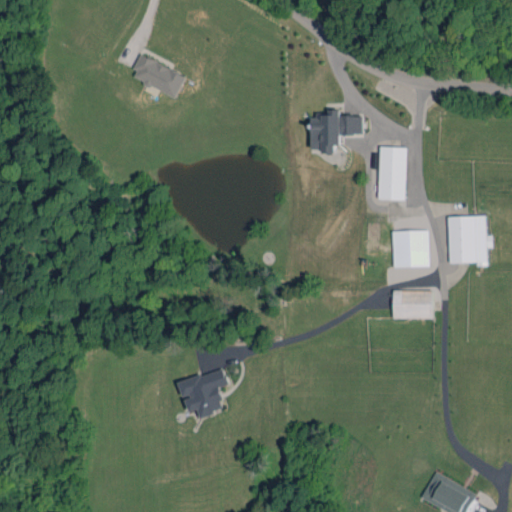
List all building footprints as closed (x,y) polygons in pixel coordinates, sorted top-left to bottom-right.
[(177,96),(187,75),(142,54),(132,76),(177,96)] [(364,133),(363,115),(340,115),(340,111),(322,111),(322,123),(311,123),(312,148),(323,148),(323,152),(338,152),(338,134),(364,133)] [(406,199),(407,146),(381,146),(380,199),(406,199)] [(449,216),(450,262),(477,261),(478,265),(488,265),(488,247),(492,247),(492,234),(487,234),(486,215),(449,216)] [(394,266),(431,265),(429,229),(393,230),(394,266)] [(433,289),(394,290),(394,318),(434,317),(433,289)] [(179,381),(184,398),(186,397),(190,411),(198,408),(200,416),(225,408),(219,386),(229,383),(224,367),(179,381)] [(422,498),(450,511),(467,511),(477,492),(435,471),(422,498)]
